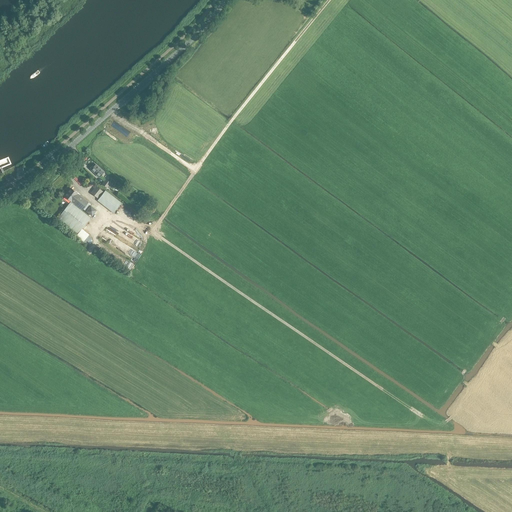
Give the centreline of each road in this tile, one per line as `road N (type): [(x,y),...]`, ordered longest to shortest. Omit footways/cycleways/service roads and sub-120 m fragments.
road 1 (track): [(511,442),(0,420)]
road 2 (track): [(104,212),(151,231),(443,423),(450,470)]
road 3 (track): [(329,0),(194,170),(111,110)]
road 4 (secondary): [(0,196),(111,110),(225,0)]
